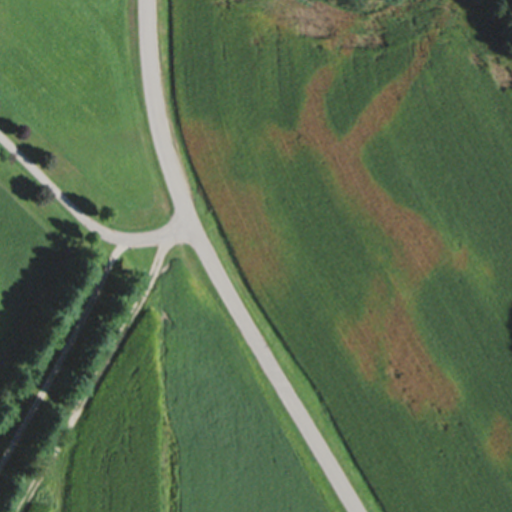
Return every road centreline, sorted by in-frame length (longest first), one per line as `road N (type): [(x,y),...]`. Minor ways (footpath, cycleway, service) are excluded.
road 1 (residential): [(355,511),(192,226),(156,110),(147,0)]
road 2 (residential): [(192,226),(151,242),(107,238),(0,140)]
